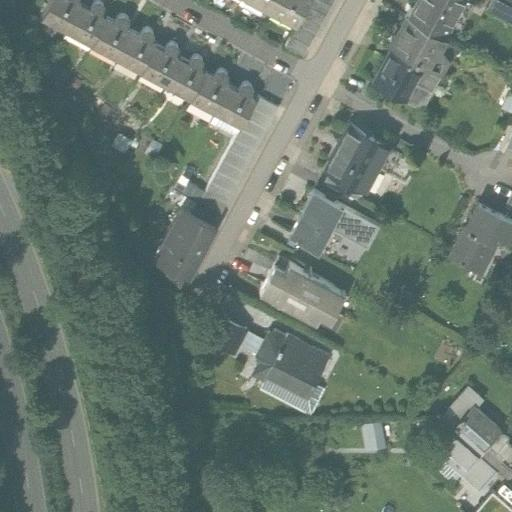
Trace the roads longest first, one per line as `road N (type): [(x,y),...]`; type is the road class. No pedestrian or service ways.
road 1 (primary): [(82,511),(55,364),(0,206)]
road 2 (residential): [(310,76),(197,291)]
road 3 (residential): [(310,76),(169,0)]
road 4 (primary): [(0,359),(30,511)]
